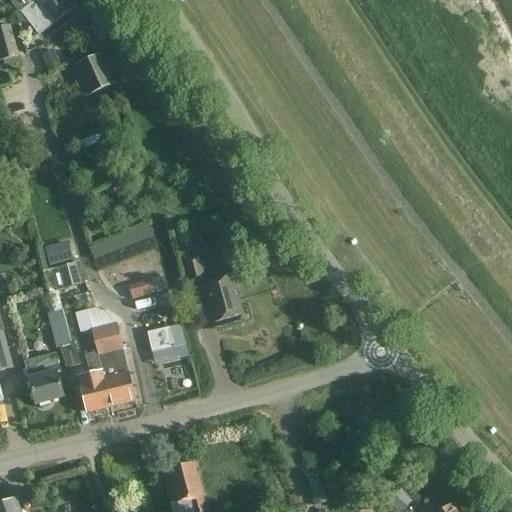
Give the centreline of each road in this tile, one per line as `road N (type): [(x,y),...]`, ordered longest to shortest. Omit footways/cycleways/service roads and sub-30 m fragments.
road 1 (unclassified): [(385,352),(160,0)]
road 2 (residential): [(157,422),(137,334),(91,280),(25,62)]
road 3 (residential): [(157,422),(385,352)]
road 4 (unclassified): [(511,491),(385,352)]
road 5 (residential): [(0,462),(157,422)]
